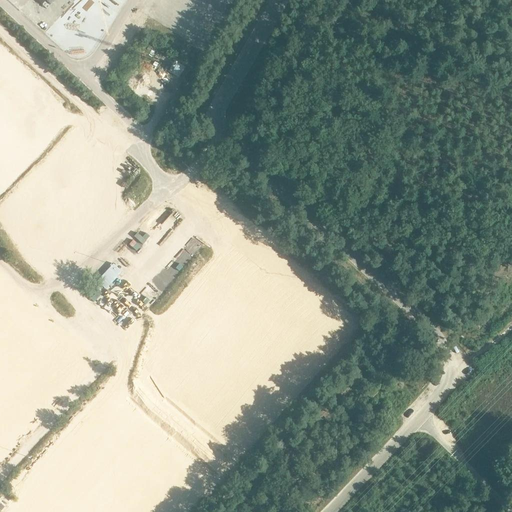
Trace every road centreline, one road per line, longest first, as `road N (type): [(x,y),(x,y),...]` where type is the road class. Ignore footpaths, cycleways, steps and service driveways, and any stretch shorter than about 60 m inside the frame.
road 1 (unclassified): [(327,511),(445,386),(450,359),(438,336),(218,123),(222,98),(279,0)]
road 2 (track): [(0,28),(169,184),(72,280),(26,286),(0,265)]
road 3 (track): [(72,280),(74,297),(106,327),(109,352),(0,476)]
road 4 (track): [(420,415),(511,510)]
